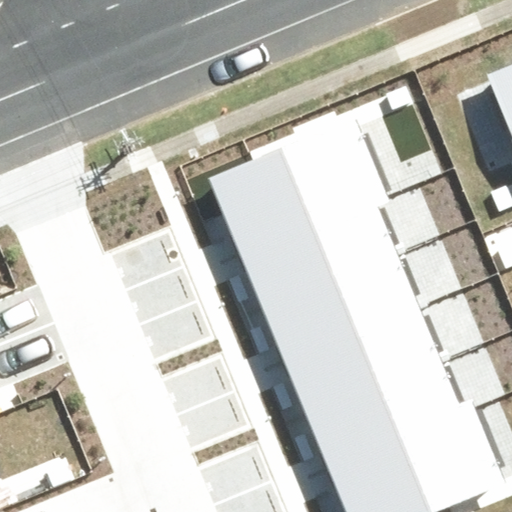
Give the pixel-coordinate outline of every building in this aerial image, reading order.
[(511,59),(486,70),(511,136),(511,59)] [(212,173),(237,235),(380,178),(355,116),(212,173)] [(237,235),(262,297),(405,239),(380,178),(237,235)] [(262,297),(287,358),(430,301),(405,239),(262,297)] [(71,330),(29,348),(72,452),(262,374),(213,254),(64,315),(71,330)] [(287,358),(312,420),(455,363),(430,301),(287,358)] [(312,420),(337,482),(480,425),(455,363),(312,420)] [(337,482),(348,511),(440,511),(505,486),(480,425),(337,482)]
